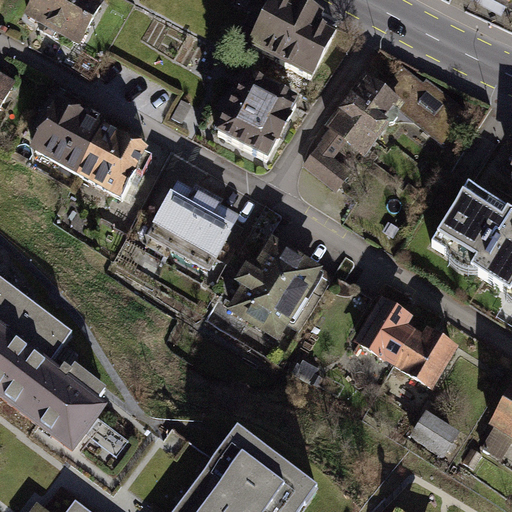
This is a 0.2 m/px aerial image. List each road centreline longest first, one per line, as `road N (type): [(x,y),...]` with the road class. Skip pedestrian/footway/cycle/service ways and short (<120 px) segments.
road 1 (residential): [(0,42),(511,346)]
road 2 (secondary): [(511,75),(361,0)]
